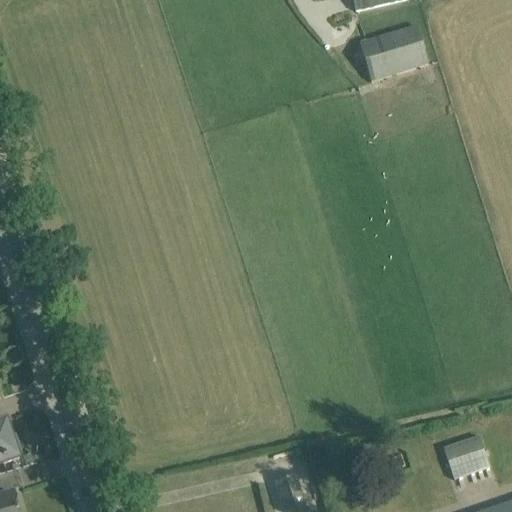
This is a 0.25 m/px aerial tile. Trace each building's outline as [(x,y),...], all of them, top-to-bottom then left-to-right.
[(352,0),(355,13),(407,0),(352,0)] [(428,66),(417,27),(359,45),(371,83),(428,66)] [(0,466),(3,465),(19,460),(17,453),(20,452),(15,438),(12,439),(9,432),(6,423),(2,424),(0,425),(0,466)] [(479,434),(442,448),(454,480),(491,467),(479,434)] [(300,447),(267,457),(284,511),(293,511),(319,504),(300,447)] [(0,497),(0,511),(18,511),(13,494),(0,497)] [(511,511),(511,503),(486,511),(511,511)]
